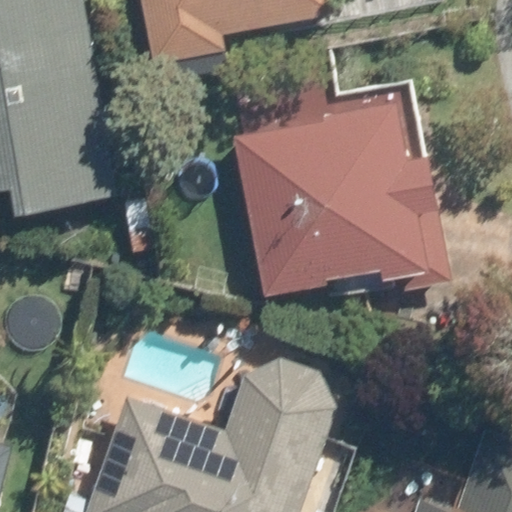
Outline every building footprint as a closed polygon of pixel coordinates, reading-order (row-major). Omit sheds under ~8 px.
[(0,0),(0,182),(15,180),(20,207),(117,191),(84,0),(0,0)] [(152,0),(164,57),(227,44),(225,30),(337,8),(335,0),(152,0)] [(405,147),(394,94),(228,128),(262,290),(338,274),(342,295),(448,273),(421,143),(405,147)] [(295,511),(334,410),(334,406),(334,402),(334,399),(333,395),(332,392),(331,389),(329,385),(328,382),(326,379),(324,376),(322,373),(319,371),(317,368),(314,366),(311,364),(308,362),(305,361),(301,359),(298,358),(294,357),(291,357),(287,356),(284,356),(280,356),(277,357),(273,357),(270,358),(266,359),(263,360),(260,362),(257,364),(254,366),(251,368),(248,370),(246,373),(227,429),(121,393),(80,511),(295,511)] [(422,492),(414,511),(511,511),(511,433),(484,424),(458,504),(422,492)]
